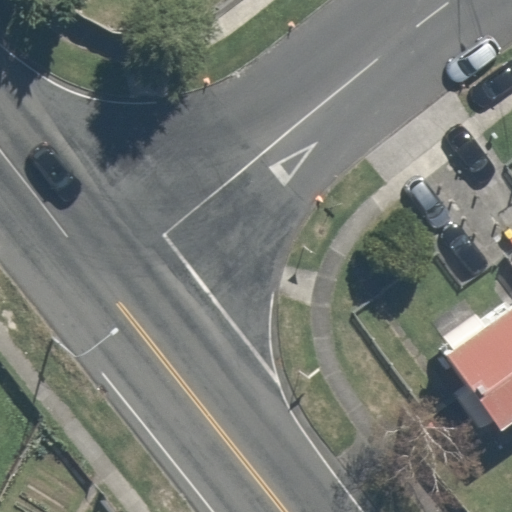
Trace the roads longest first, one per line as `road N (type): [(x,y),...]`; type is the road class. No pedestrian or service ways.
road 1 (residential): [(451,0),(104,284)]
road 2 (secondary): [(104,284),(285,511)]
road 3 (secondary): [(0,151),(104,284)]
